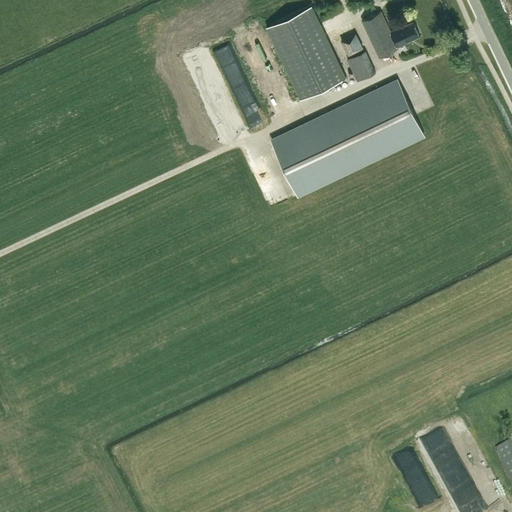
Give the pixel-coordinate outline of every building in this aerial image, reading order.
[(301,98),(346,77),(312,5),(266,26),(301,98)] [(404,43),(420,35),(413,21),(406,25),(405,24),(397,28),(398,30),(392,33),(381,11),(362,20),(379,57),(398,48),(396,42),(402,39),(404,43)] [(357,83),(372,76),(361,52),(364,51),(356,34),(338,42),(357,83)] [(398,79),(271,139),(297,194),(424,134),(398,79)] [(30,239),(0,252),(0,257),(32,243),(30,239)] [(459,442),(463,449),(470,445),(465,438),(459,442)]
